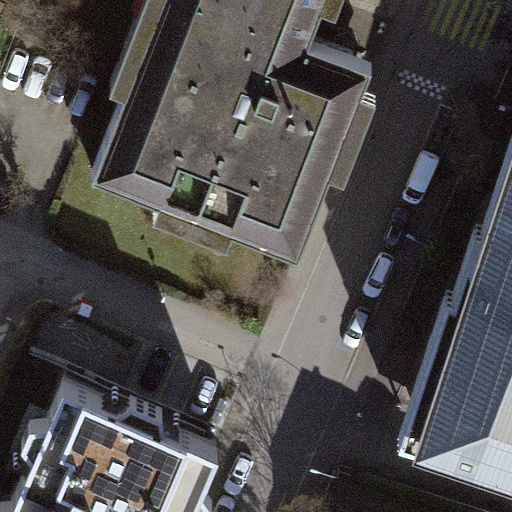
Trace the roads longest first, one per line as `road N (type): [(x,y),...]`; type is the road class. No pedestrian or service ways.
road 1 (residential): [(457,12),(303,381)]
road 2 (residential): [(303,381),(18,259)]
road 3 (residential): [(303,381),(248,511)]
